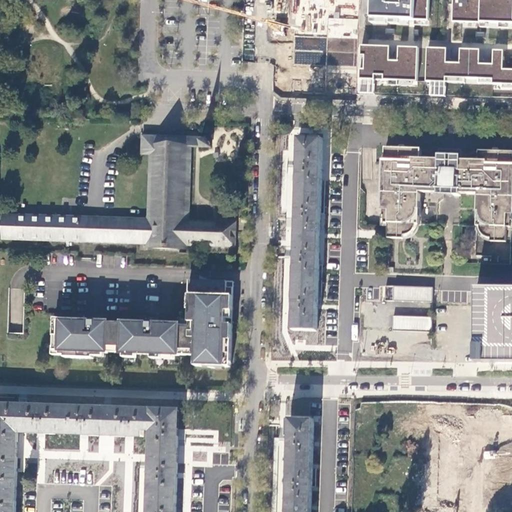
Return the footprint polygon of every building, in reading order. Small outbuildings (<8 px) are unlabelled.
[(362,18),(362,0),(296,0),(293,92),(359,95),(359,86),(360,47),(362,18)] [(511,0),(362,0),(362,18),(360,47),(359,86),(359,95),(511,101),(511,0)] [(190,250),(190,245),(191,222),(188,222),(188,218),(189,218),(189,209),(188,209),(188,199),(189,199),(190,192),(188,192),(189,182),(190,182),(190,174),(189,174),(189,164),(190,164),(191,157),(189,157),(190,147),(199,147),(211,148),(205,138),(175,136),(153,135),(153,137),(145,137),(143,137),(142,154),(150,154),(148,221),(148,244),(147,249),(190,250)] [(295,306),(294,331),(317,332),(318,307),(320,244),(320,234),(323,141),(300,139),(299,166),(297,215),(297,233),(297,243),(296,261),(295,306)] [(421,150),(387,149),(386,149),(386,157),(387,157),(387,170),(385,170),(384,186),(386,187),(386,200),(384,200),(384,212),(385,212),(385,223),(418,225),(419,225),(419,216),(418,216),(419,203),(420,203),(420,193),(432,193),(432,191),(439,192),(439,188),(460,189),(460,193),(467,193),(467,194),(478,194),(478,204),(480,204),(479,218),(477,218),(476,256),(492,256),(492,264),(511,265),(511,247),(507,247),(508,242),(511,242),(511,228),(511,227),(511,152),(480,152),(480,162),(480,163),(466,162),(466,161),(457,161),(457,162),(455,162),(455,158),(446,158),(446,161),(443,161),(443,160),(435,160),(435,161),(421,161),(421,150)] [(3,239),(148,244),(148,221),(138,220),(4,216),(3,239)] [(215,223),(191,222),(190,245),(234,246),(235,224),(215,223)] [(234,282),(189,281),(188,309),(190,309),(190,325),(157,323),(157,319),(152,319),(147,319),(147,323),(100,321),(101,317),(95,317),(90,316),(90,320),(57,319),(57,334),(53,334),(53,348),(63,349),(63,358),(92,358),(92,352),(181,355),(196,356),(195,366),(231,367),(234,282)] [(386,301),(395,301),(395,286),(386,286),(386,301)] [(433,288),(395,286),(395,301),(432,303),(433,288)] [(511,288),(477,288),(476,304),(476,363),(511,363),(511,288)] [(19,425),(19,406),(19,399),(0,397),(0,450),(18,451),(18,443),(19,425)] [(24,406),(19,406),(19,425),(23,425),(26,426),(26,434),(41,434),(71,435),(72,408),(24,406)] [(108,409),(72,408),(71,435),(84,436),(107,437),(108,409)] [(456,511),(460,409),(436,408),(431,511),(456,511)] [(108,409),(107,437),(109,437),(129,438),(144,438),(144,430),(152,431),(152,411),(110,409),(108,409)] [(152,411),(152,431),(151,455),(178,456),(178,433),(179,412),(152,411)] [(311,511),(314,422),(291,421),(290,442),(289,489),(288,511),(311,511)] [(18,451),(0,450),(0,486),(16,487),(18,451)] [(510,511),(511,483),(511,453),(498,453),(493,511),(510,511)] [(178,456),(151,455),(151,457),(149,500),(176,501),(178,458),(178,456)] [(15,511),(16,487),(0,486),(0,511),(15,511)] [(175,511),(176,501),(149,500),(148,511),(175,511)]
